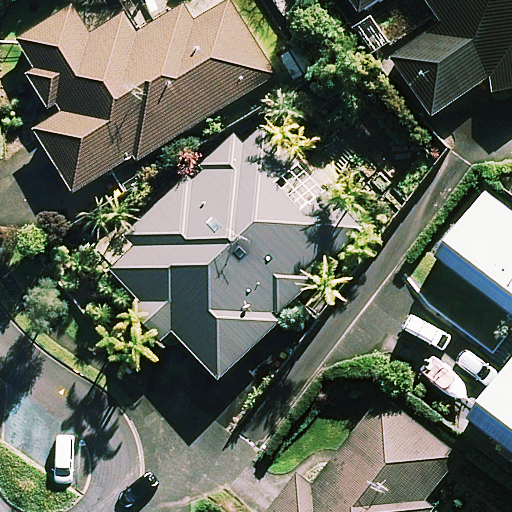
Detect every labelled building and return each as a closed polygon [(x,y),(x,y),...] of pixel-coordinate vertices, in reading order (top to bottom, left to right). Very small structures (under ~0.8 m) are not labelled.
[(489,79),(492,96),(511,93),(511,0),(341,0),(358,24),(390,0),(428,0),(445,22),(391,63),(433,120),(489,79)] [(37,132),(75,193),(132,159),(136,165),(278,79),(232,4),(194,26),(183,8),(138,35),(127,17),(92,39),(74,10),(18,44),(62,117),(37,132)] [(297,166),(262,130),(244,147),(234,136),(103,265),(221,384),(283,323),(278,317),(360,237),(321,198),(303,215),(276,187),(297,166)] [(511,365),(468,424),(511,457),(511,214),(486,194),(435,260),(511,319),(511,365)] [(432,511),(423,505),(458,461),(383,401),(317,484),(303,473),(272,511),(432,511)]
